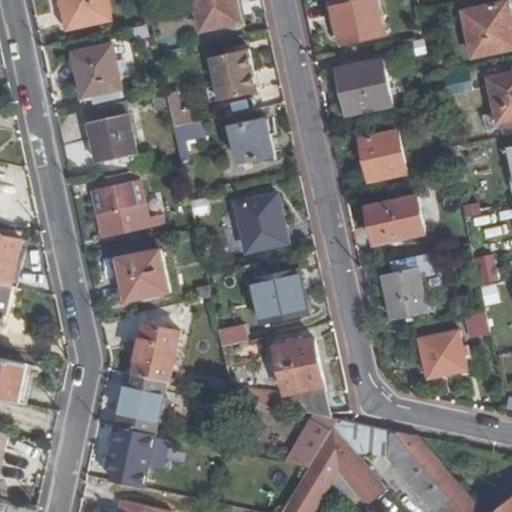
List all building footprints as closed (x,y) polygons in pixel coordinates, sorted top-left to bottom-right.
[(108,0),(63,0),(70,30),(113,21),(108,0)] [(241,25),(235,0),(194,0),(202,33),(241,25)] [(381,0),(339,0),(336,1),(344,44),(389,36),(381,0)] [(511,52),(511,20),(509,6),(465,14),(475,59),(511,52)] [(115,48),(76,55),(84,98),(124,90),(115,48)] [(212,59),(221,103),(260,94),(250,50),(212,59)] [(338,71),(336,60),(317,64),(319,74),(338,71)] [(395,106),(386,63),(340,72),(348,115),(395,106)] [(511,121),(511,76),(490,81),(500,124),(511,121)] [(169,95),(176,128),(193,124),(190,111),(183,113),(179,93),(169,95)] [(140,157),(127,103),(88,111),(100,165),(140,157)] [(277,158),(270,121),(233,129),(241,165),(277,158)] [(200,138),(197,123),(193,124),(176,128),(183,162),(189,161),(184,141),(200,138)] [(401,133),(364,140),(373,182),(410,174),(401,133)] [(93,181),(95,192),(142,181),(139,171),(93,181)] [(150,220),(142,181),(95,192),(106,240),(164,228),(161,217),(150,220)] [(420,197),(370,207),(378,246),(427,236),(420,197)] [(289,244),(279,198),(239,205),(250,253),(289,244)] [(478,206),(463,209),(465,218),(480,215),(478,206)] [(0,285),(14,288),(24,242),(0,236),(0,285)] [(174,293),(165,251),(120,261),(130,303),(174,293)] [(393,261),(396,272),(429,265),(426,254),(393,261)] [(300,271),(256,280),(265,324),(310,316),(300,271)] [(429,315),(421,271),(387,277),(396,323),(429,315)] [(14,288),(0,285),(0,327),(5,328),(14,288)] [(511,339),(511,301),(508,285),(481,291),(486,315),(490,334),(493,345),(511,339)] [(471,339),(490,334),(486,315),(467,319),(471,339)] [(148,326),(137,376),(168,383),(172,384),(183,334),(148,326)] [(246,328),(220,333),(223,347),(249,342),(246,328)] [(469,374),(462,334),(423,341),(431,381),(469,374)] [(286,396),(231,386),(234,397),(320,416),(333,419),(316,341),(276,350),(286,396)] [(0,399),(27,405),(35,372),(29,370),(31,365),(0,358),(0,399)] [(126,396),(119,429),(156,437),(168,383),(137,376),(132,396),(126,396)] [(320,416),(315,425),(323,428),(326,424),(335,428),(340,421),(333,419),(320,416)] [(461,511),(396,433),(340,421),(335,428),(347,441),(383,449),(436,511),(461,511)] [(315,425),(291,467),(309,471),(335,428),(326,424),(323,428),(315,425)] [(314,511),(340,470),(368,503),(386,487),(347,441),(335,428),(309,471),(284,511),(314,511)] [(118,463),(114,482),(145,489),(152,455),(156,437),(119,429),(112,462),(118,463)] [(480,511),(418,438),(396,433),(461,511),(511,511),(511,500),(498,511),(480,511)] [(169,440),(156,437),(152,455),(165,458),(169,440)] [(120,511),(164,511),(123,503),(120,511)]
